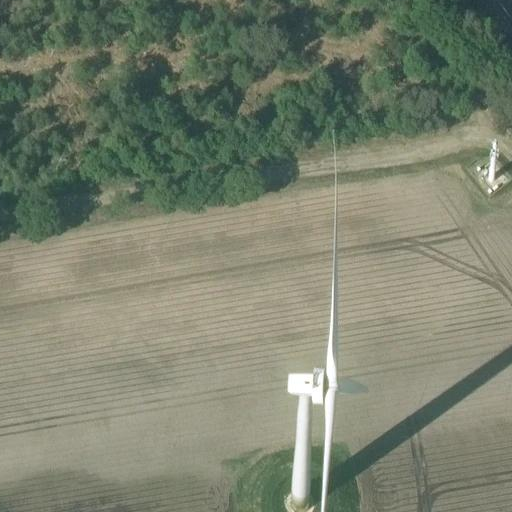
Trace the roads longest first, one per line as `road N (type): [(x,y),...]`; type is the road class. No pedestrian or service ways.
road 1 (track): [(0,214),(491,132)]
road 2 (track): [(394,0),(511,149)]
